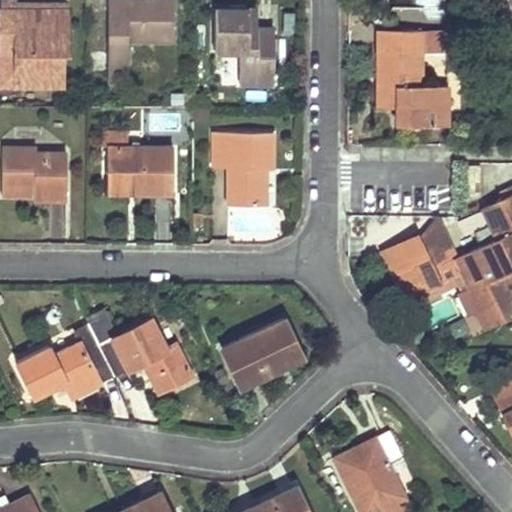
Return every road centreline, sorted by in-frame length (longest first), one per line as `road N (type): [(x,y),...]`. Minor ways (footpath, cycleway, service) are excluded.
road 1 (residential): [(370,343),(247,451),(217,456),(87,438),(0,440)]
road 2 (residential): [(0,263),(317,265)]
road 3 (residential): [(317,265),(323,0)]
road 4 (residential): [(511,501),(370,343)]
